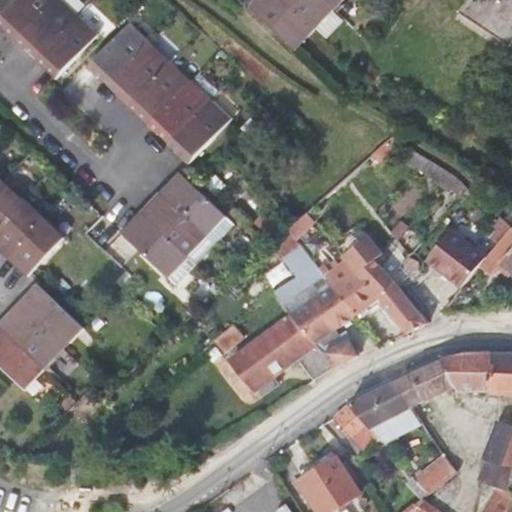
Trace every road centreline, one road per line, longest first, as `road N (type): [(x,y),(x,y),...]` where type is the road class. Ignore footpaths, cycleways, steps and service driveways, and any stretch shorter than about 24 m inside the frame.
road 1 (tertiary): [(168,511),(399,355),(433,341),(511,333)]
road 2 (residential): [(139,148),(109,179),(0,72)]
